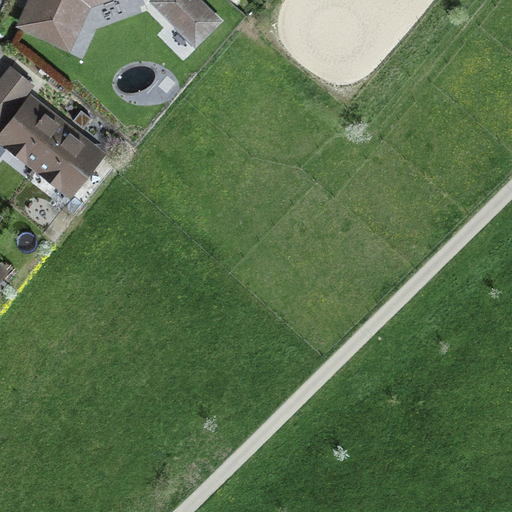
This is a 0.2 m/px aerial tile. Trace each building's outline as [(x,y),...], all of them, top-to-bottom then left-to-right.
[(34,0),(18,32),(75,60),(99,12),(139,0),(34,0)] [(157,0),(153,5),(198,51),(225,25),(199,0),(157,0)] [(0,134),(0,147),(29,170),(65,123),(30,96),(0,134)] [(113,159),(65,123),(29,170),(77,206),(113,159)] [(0,299),(17,280),(0,264),(0,299)]
